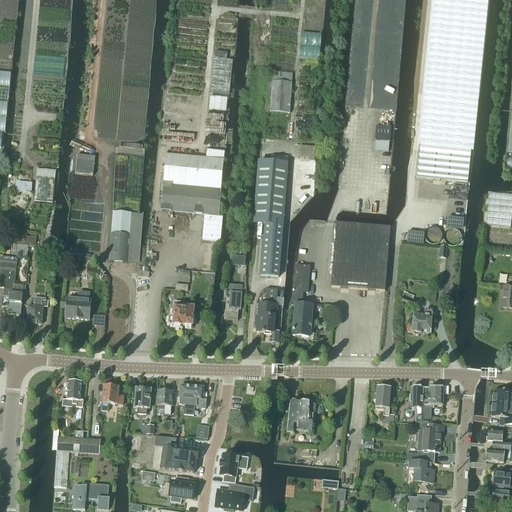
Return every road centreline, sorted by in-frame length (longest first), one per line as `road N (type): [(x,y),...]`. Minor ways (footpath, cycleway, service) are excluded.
road 1 (unclassified): [(467,375),(229,370)]
road 2 (unclassified): [(229,370),(15,365)]
road 3 (unknown): [(386,374),(399,229),(412,191),(433,187)]
road 4 (unknown): [(146,366),(158,261),(196,250),(198,209)]
road 5 (unclassified): [(8,511),(15,365)]
road 6 (residential): [(229,370),(202,511)]
road 7 (residential): [(457,511),(467,375)]
